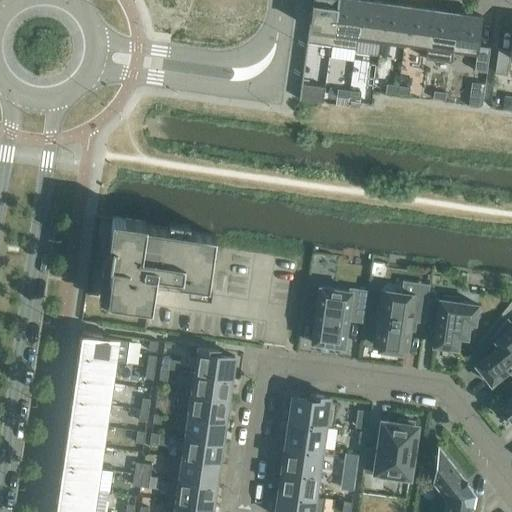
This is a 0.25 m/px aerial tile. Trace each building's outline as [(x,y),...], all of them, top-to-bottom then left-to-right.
[(312,0),(312,2),(306,42),(331,46),(337,0),(312,0)] [(361,0),(337,0),(331,46),(355,49),(361,0)] [(357,39),(380,42),(385,3),(366,0),(361,0),(355,49),(356,49),(357,39)] [(385,3),(380,42),(404,45),(409,6),(385,3)] [(433,9),(409,6),(404,45),(427,49),(425,58),(426,59),(428,49),(433,9)] [(433,9),(428,49),(426,59),(450,62),(457,13),(433,9)] [(451,62),(452,52),(476,55),(474,70),(486,72),(490,47),(477,45),(482,16),(457,13),(450,62),(451,62)] [(511,36),(510,50),(498,48),(494,73),(507,75),(508,70),(511,70),(511,36)] [(350,81),(373,85),(377,63),(354,59),(350,81)] [(471,81),(468,106),(477,107),(482,104),(485,83),(471,81)] [(326,86),(301,83),(299,99),(323,103),(326,86)] [(385,92),(397,94),(398,85),(386,84),(385,92)] [(410,87),(408,87),(398,85),(397,94),(409,95),(410,87)] [(336,97),(348,98),(349,90),(337,89),(336,97)] [(361,92),(359,92),(349,90),(348,98),(360,100),(361,92)] [(433,99),(444,100),(445,100),(446,92),(434,90),(433,99)] [(208,286),(215,236),(145,225),(146,222),(112,217),(108,245),(111,245),(109,263),(112,263),(107,300),(150,306),(154,279),(155,279),(155,278),(156,272),(178,275),(177,282),(180,282),(208,286)] [(343,344),(347,319),(362,321),(367,291),(350,288),(349,291),(321,287),(321,286),(319,286),(319,288),(312,340),(311,342),(313,342),(322,343),(333,345),(341,346),(343,347),(344,344),(343,344)] [(428,297),(383,290),(380,310),(377,310),(375,325),(377,326),(375,346),(382,347),(382,349),(398,352),(399,349),(406,350),(409,329),(411,329),(413,320),(424,322),(428,297)] [(434,345),(437,346),(455,348),(457,349),(457,347),(458,336),(465,337),(467,337),(467,336),(469,322),(475,323),(477,304),(458,301),(458,297),(444,295),(443,299),(440,299),(439,300),(428,298),(424,322),(436,323),(433,343),(433,345),(434,345)] [(476,365),(491,383),(511,367),(511,368),(511,324),(507,319),(494,335),(497,338),(495,340),(499,346),(476,365)] [(82,330),(78,356),(114,361),(117,339),(101,337),(102,333),(82,330)] [(148,350),(157,352),(158,341),(150,340),(148,350)] [(188,371),(188,372),(231,378),(234,356),(217,353),(218,349),(198,346),(194,372),(188,371)] [(148,355),(146,366),(154,367),(156,356),(148,355)] [(78,356),(75,378),(111,383),(114,361),(78,356)] [(162,357),(160,368),(168,369),(170,358),(162,357)] [(154,367),(146,366),(145,378),(153,379),(154,367)] [(168,369),(160,368),(159,380),(167,381),(168,369)] [(188,372),(185,394),(228,400),(231,378),(188,372)] [(75,378),(72,399),(108,404),(111,383),(75,378)] [(191,396),(188,416),(225,421),(228,400),(185,394),(185,395),(191,396)] [(292,395),(288,420),(333,427),(337,402),(329,401),(329,396),(309,394),(309,398),(292,395)] [(142,397),(140,409),(148,410),(150,399),(142,397)] [(503,404),(501,405),(508,413),(506,414),(511,420),(511,397),(503,404)] [(72,399),(69,420),(105,426),(108,404),(72,399)] [(156,399),(154,411),(162,412),(164,401),(156,399)] [(148,410),(140,409),(139,420),(147,422),(148,410)] [(358,410),(356,426),(367,428),(370,412),(358,410)] [(162,412),(154,411),(152,422),(160,424),(162,412)] [(188,416),(185,437),(222,442),(225,421),(188,416)] [(413,425),(414,421),(398,419),(397,423),(381,420),(377,449),(366,447),(362,472),(375,474),(375,472),(409,477),(416,425),(413,425)] [(69,420),(65,442),(101,447),(105,426),(69,420)] [(288,420),(285,444),(322,449),(325,426),(333,428),(333,427),(288,420)] [(135,442),(143,443),(145,431),(137,430),(135,442)] [(358,442),(366,443),(368,431),(360,430),(358,442)] [(149,444),(157,445),(159,433),(151,432),(149,444)] [(185,437),(182,459),(219,464),(222,442),(185,437)] [(65,442),(62,463),(98,468),(101,447),(65,442)] [(285,444),(281,468),(318,473),(322,449),(285,444)] [(468,511),(471,501),(473,501),(474,489),(467,480),(465,481),(438,446),(433,479),(447,497),(444,511),(468,511)] [(173,478),(173,479),(215,485),(219,464),(182,459),(179,479),(173,478)] [(136,462),(134,474),(142,475),(143,463),(136,462)] [(62,463),(59,485),(95,490),(98,468),(62,463)] [(143,463),(142,475),(150,476),(151,464),(143,463)] [(349,466),(347,477),(355,478),(357,467),(349,466)] [(281,468),(278,491),(315,497),(318,473),(281,468)] [(132,485),(140,486),(142,475),(134,474),(132,485)] [(142,475),(140,486),(148,487),(150,476),(142,475)] [(355,478),(347,477),(345,489),(353,490),(355,478)] [(173,479),(170,501),(212,507),(215,485),(173,479)] [(59,485),(56,506),(92,511),(95,490),(59,485)] [(312,511),(315,497),(278,491),(275,511),(312,511)] [(170,501),(168,511),(211,511),(212,507),(170,501)] [(341,511),(349,511),(351,502),(343,501),(341,511)]
